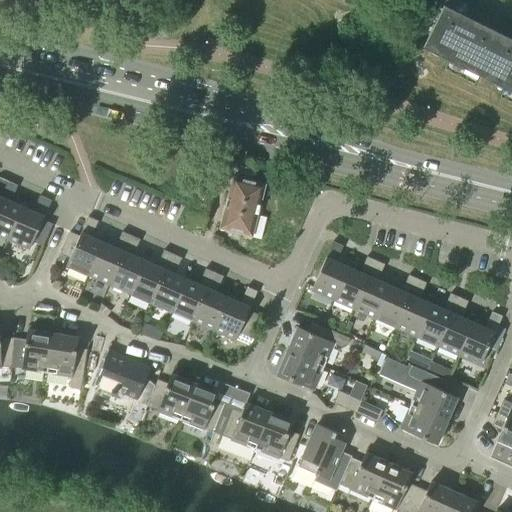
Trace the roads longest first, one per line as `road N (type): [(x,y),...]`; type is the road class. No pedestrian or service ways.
road 1 (secondary): [(511,184),(0,55)]
road 2 (secondary): [(0,83),(511,207)]
road 3 (residential): [(511,247),(327,202),(285,284)]
road 4 (residential): [(29,296),(248,388)]
road 5 (residential): [(285,284),(75,192)]
road 6 (residential): [(248,388),(421,457),(459,457)]
road 7 (residential): [(459,457),(511,310)]
